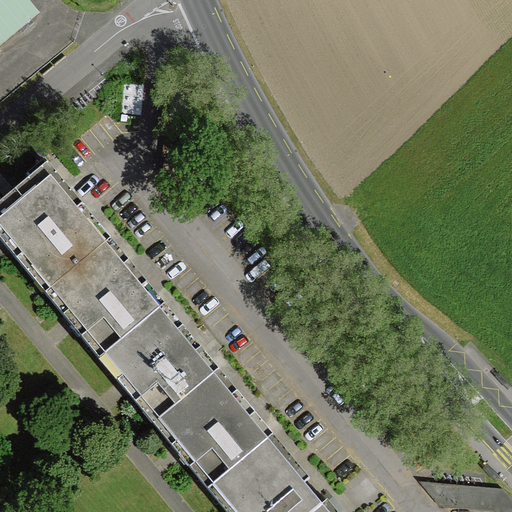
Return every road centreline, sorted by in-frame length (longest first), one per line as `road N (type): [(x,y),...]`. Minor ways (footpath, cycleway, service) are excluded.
road 1 (secondary): [(511,438),(336,241),(253,111),(198,0)]
road 2 (residential): [(126,27),(0,134)]
